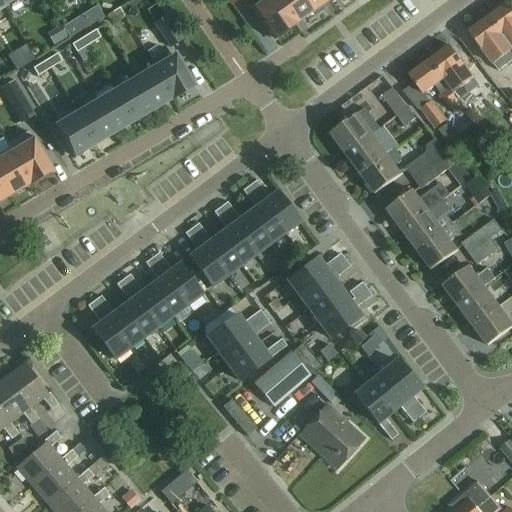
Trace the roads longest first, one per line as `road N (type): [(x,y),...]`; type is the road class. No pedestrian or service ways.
road 1 (residential): [(283,130),(0,342)]
road 2 (residential): [(283,130),(485,406)]
road 3 (residential): [(0,227),(245,81)]
road 4 (residential): [(459,0),(283,130)]
road 5 (residential): [(376,494),(485,406)]
